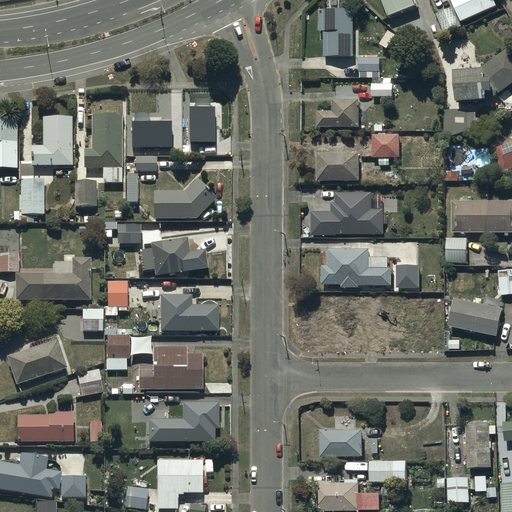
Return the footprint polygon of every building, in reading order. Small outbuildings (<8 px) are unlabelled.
[(383,0),(390,17),(419,6),(416,0),(383,0)] [(463,28),(462,24),(498,8),(494,0),(450,0),(451,0),(454,9),(437,16),(445,35),(463,28)] [(324,59),(354,58),(353,11),(319,12),(320,34),(324,34),(324,59)] [(457,106),(488,103),(511,86),(511,53),(509,50),(477,73),(455,74),(457,106)] [(359,59),(360,74),(380,73),(380,59),(359,59)] [(318,113),(318,130),(359,130),(359,119),(364,119),(364,113),(360,113),(360,101),(333,101),(333,113),(318,113)] [(214,107),(190,107),(190,143),(215,143),(214,107)] [(468,112),(445,112),(445,142),(476,127),(476,114),(467,114),(468,112)] [(121,185),(121,118),(91,118),(91,141),(82,141),(82,151),(84,151),(84,171),(103,171),(103,185),(121,185)] [(0,172),(18,172),(17,120),(0,120),(0,172)] [(34,178),(34,169),(73,169),(72,120),(43,120),(43,149),(32,149),(32,164),(19,164),(20,213),(14,213),(14,223),(20,223),(20,224),(34,224),(34,217),(45,217),(44,178),(34,178)] [(171,148),(172,122),(133,122),(132,148),(171,148)] [(399,136),(373,137),(373,160),(379,159),(380,167),(390,167),(389,160),(400,160),(399,136)] [(511,142),(494,149),(503,174),(511,170),(511,142)] [(317,155),(317,183),(360,183),(360,155),(317,155)] [(135,159),(135,173),(156,173),(156,159),(135,159)] [(154,194),(154,221),(196,221),(217,201),(197,181),(184,194),(154,194)] [(96,183),(75,183),(75,208),(96,208),(96,183)] [(337,237),(337,236),(384,236),(384,211),(372,211),(372,195),(336,195),(336,204),(332,204),(332,213),(312,213),(312,237),(337,237)] [(511,203),(453,203),(453,234),(511,234),(511,203)] [(140,243),(140,225),(118,225),(118,243),(140,243)] [(188,240),(151,245),(155,278),(207,271),(205,252),(189,254),(188,240)] [(467,240),(447,240),(447,266),(467,266),(467,240)] [(400,242),(382,242),(381,261),(400,261),(400,242)] [(370,249),(330,249),(330,265),(323,265),(323,284),(342,283),(342,287),(393,286),(393,269),(370,269),(370,249)] [(19,255),(0,255),(0,274),(19,274),(19,255)] [(54,275),(16,276),(16,303),(90,302),(90,261),(73,261),(73,263),(54,264),(54,275)] [(420,265),(397,265),(397,288),(420,288),(420,265)] [(511,271),(499,273),(501,297),(511,296),(511,271)] [(126,284),(107,284),(107,309),(126,309),(126,284)] [(191,297),(161,297),(161,334),(218,333),(218,308),(191,309),(191,297)] [(503,311),(455,301),(449,328),(497,339),(503,311)] [(352,306),(326,306),(326,324),(319,324),(319,341),(359,341),(359,323),(352,323),(352,306)] [(104,309),(83,309),(82,330),(103,331),(104,309)] [(404,325),(380,325),(380,348),(393,348),(393,346),(404,345),(404,325)] [(129,337),(107,337),(106,372),(126,372),(126,361),(128,361),(129,337)] [(58,343),(7,359),(16,386),(66,370),(58,343)] [(152,370),(138,370),(139,393),(202,392),(202,356),(186,357),(186,349),(152,349),(152,370)] [(99,371),(76,376),(81,398),(103,394),(99,371)] [(111,387),(104,387),(104,394),(111,394),(111,396),(131,396),(131,386),(123,386),(123,390),(111,391),(111,387)] [(183,419),(148,419),(148,442),(215,443),(215,429),(219,429),(219,403),(183,402),(183,419)] [(49,418),(17,417),(16,445),(72,445),(72,415),(49,415),(49,418)] [(102,424),(90,424),(90,444),(102,444),(102,424)] [(489,425),(467,425),(468,471),(492,470),(491,436),(496,436),(496,428),(490,428),(489,425)] [(444,429),(427,429),(428,448),(444,448),(444,429)] [(363,432),(320,433),(320,459),(363,458),(363,432)] [(146,438),(126,439),(126,451),(141,451),(141,449),(146,449),(146,438)] [(0,464),(0,491),(51,499),(52,491),(58,492),(60,475),(46,472),(48,460),(21,456),(19,467),(0,464)] [(202,462),(157,462),(157,511),(177,511),(177,497),(183,497),(183,496),(202,496),(202,462)] [(407,463),(369,463),(369,484),(407,483),(407,463)] [(61,479),(61,499),(85,499),(85,479),(61,479)] [(487,479),(476,479),(476,494),(487,494),(487,498),(496,498),(496,489),(487,489),(487,479)] [(470,480),(448,480),(448,505),(470,505),(470,480)] [(359,483),(319,484),(319,511),(379,511),(379,496),(359,496),(359,483)] [(511,511),(511,484),(501,485),(502,511),(511,511)] [(144,511),(147,491),(127,488),(125,510),(138,511),(144,511)] [(55,511),(56,503),(36,503),(35,511),(55,511)]
